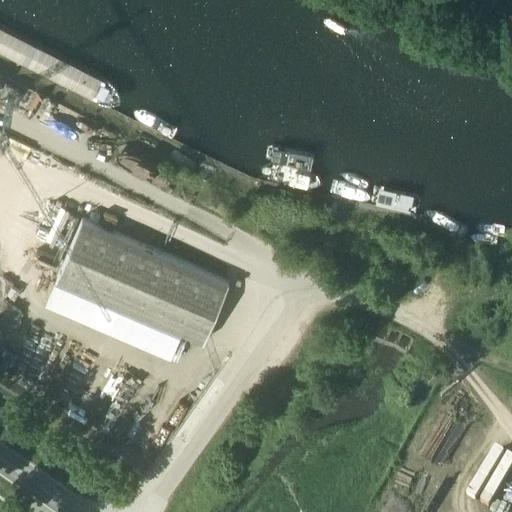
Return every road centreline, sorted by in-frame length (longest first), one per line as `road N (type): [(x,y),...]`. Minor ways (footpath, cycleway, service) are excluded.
road 1 (unclassified): [(139,511),(312,276),(231,234)]
road 2 (track): [(511,370),(312,276)]
